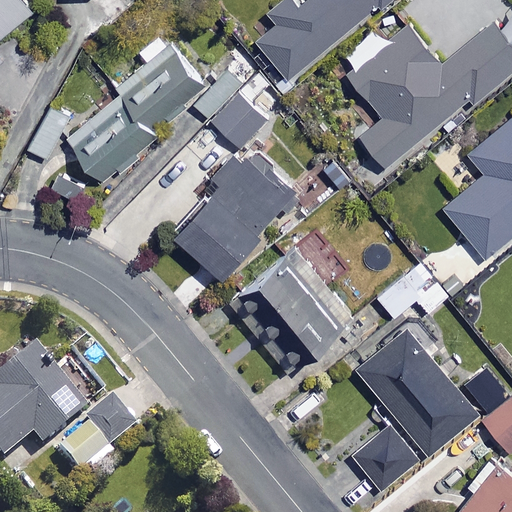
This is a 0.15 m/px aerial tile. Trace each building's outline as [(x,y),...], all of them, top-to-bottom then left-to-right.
[(0,34),(30,10),(21,0),(0,0),(0,58),(2,57),(0,55),(0,34)] [(384,0),(299,0),(296,3),(293,0),(283,0),(269,12),(276,21),(256,37),(289,77),(384,0)] [(511,67),(511,20),(501,30),(491,18),(438,62),(405,21),(344,71),(379,115),(356,134),(382,166),(467,97),(471,101),(511,67)] [(204,86),(159,31),(138,49),(145,58),(116,82),(126,94),(70,141),(101,178),(175,117),(171,113),(204,86)] [(267,120),(223,74),(195,100),(239,147),(267,120)] [(27,146),(45,158),(73,115),(54,103),(27,146)] [(511,116),(467,152),(483,173),(442,206),(481,255),(511,230),(511,116)] [(173,231),(219,272),(280,203),(284,207),(299,189),(249,145),(233,164),(227,158),(212,176),(217,180),(173,231)] [(332,154),(317,167),(338,191),(353,177),(332,154)] [(6,198),(27,206),(43,165),(22,157),(6,198)] [(343,325),(282,254),(229,298),(289,370),(343,325)] [(376,293),(392,313),(415,294),(426,308),(446,292),(420,259),(376,293)] [(474,411),(405,327),(356,367),(425,451),(474,411)] [(78,411),(25,349),(0,370),(0,457),(26,436),(35,447),(78,411)] [(505,391),(484,366),(462,384),(483,409),(505,391)] [(511,445),(511,392),(482,415),(507,449),(511,445)] [(135,433),(108,398),(52,443),(79,477),(135,433)] [(415,455),(389,423),(352,454),(379,486),(415,455)] [(511,511),(511,473),(485,452),(463,481),(472,488),(452,511),(511,511)]
